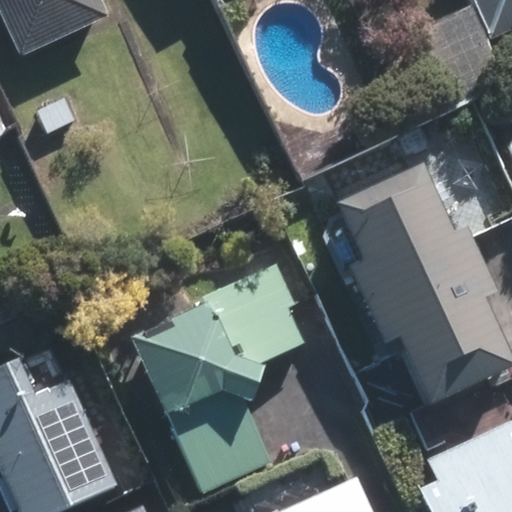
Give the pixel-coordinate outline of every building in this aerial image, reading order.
[(0,0),(0,31),(10,54),(101,12),(95,0),(0,0)] [(511,0),(472,0),(487,33),(511,20),(511,0)] [(40,130),(68,117),(58,94),(29,107),(40,130)] [(0,140),(9,136),(0,118),(0,140)] [(442,226),(418,172),(329,212),(349,254),(333,261),(368,337),(383,330),(400,370),(409,366),(420,391),(496,357),(484,331),(489,330),(468,282),(480,277),(455,220),(442,226)] [(248,398),(256,367),(249,364),(302,340),(286,306),(296,301),(275,257),(195,294),(197,298),(122,334),(158,410),(161,410),(200,491),(269,456),(239,397),(248,398)] [(0,491),(9,511),(61,511),(109,490),(61,385),(24,403),(5,361),(0,363),(0,491)] [(401,405),(393,386),(364,399),(373,418),(401,405)] [(404,481),(419,511),(511,511),(511,406),(413,451),(423,472),(404,481)] [(367,511),(350,473),(263,511),(367,511)]
